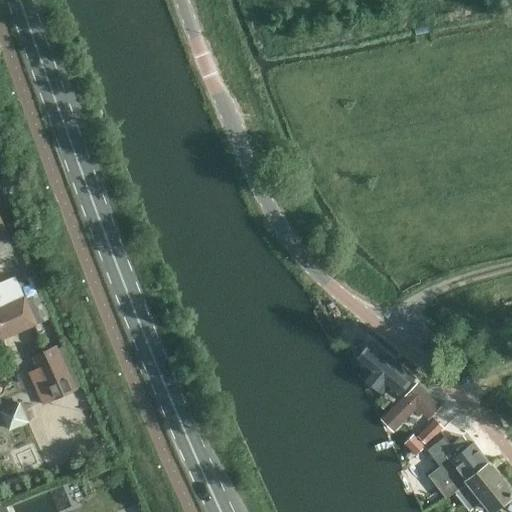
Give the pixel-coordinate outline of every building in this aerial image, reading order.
[(427,27),(414,29),(416,37),(428,34),(427,27)] [(0,340),(37,324),(25,298),(15,278),(0,284),(0,340)] [(371,344),(356,363),(367,372),(363,377),(382,392),(385,387),(397,397),(412,379),(371,344)] [(62,348),(58,350),(35,361),(53,401),(76,390),(80,388),(62,348)] [(417,385),(383,422),(394,433),(409,417),(410,418),(415,413),(419,418),(422,415),(428,421),(441,407),(417,385)] [(28,422),(20,404),(2,412),(10,430),(28,422)] [(435,419),(417,436),(426,445),(444,427),(435,419)] [(453,442),(445,433),(424,450),(432,459),(433,458),(440,467),(459,452),(452,443),(453,442)] [(425,446),(414,435),(404,444),(416,455),(425,446)] [(455,491),(456,492),(468,482),(467,480),(489,462),(476,445),(462,456),(459,452),(440,467),(429,475),(446,497),(455,491)] [(480,501),(485,507),(488,511),(493,511),(499,507),(511,497),(511,490),(489,462),(467,480),(468,482),(456,492),(470,509),(480,501)]
